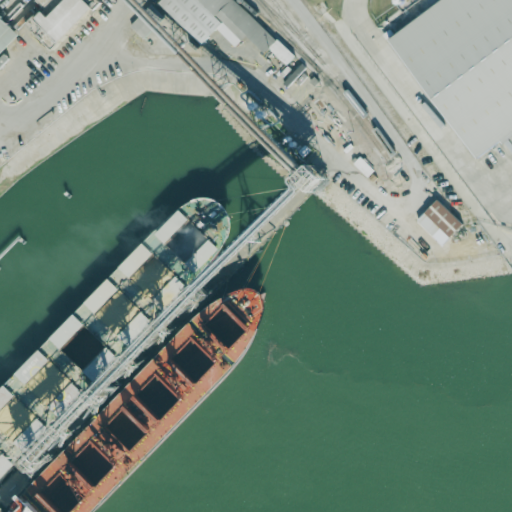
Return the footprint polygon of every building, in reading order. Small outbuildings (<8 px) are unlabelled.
[(51,49),(92,6),(86,0),(35,0),(27,8),(31,11),(22,21),(51,49)] [(201,44),(216,28),(235,47),(246,35),(264,53),(269,48),(285,65),(293,56),(234,0),(160,0),(158,3),(201,44)] [(389,39),(440,0),(511,0),(511,135),(502,143),(500,140),(478,157),(389,39)] [(129,26),(143,38),(153,27),(139,15),(129,26)] [(0,51),(14,37),(0,23),(0,22),(3,20),(0,16),(0,51)] [(310,72),(298,62),(295,65),(290,61),(274,78),(290,93),(310,72)] [(463,225),(438,199),(416,219),(433,237),(442,229),(449,237),(463,225)]
